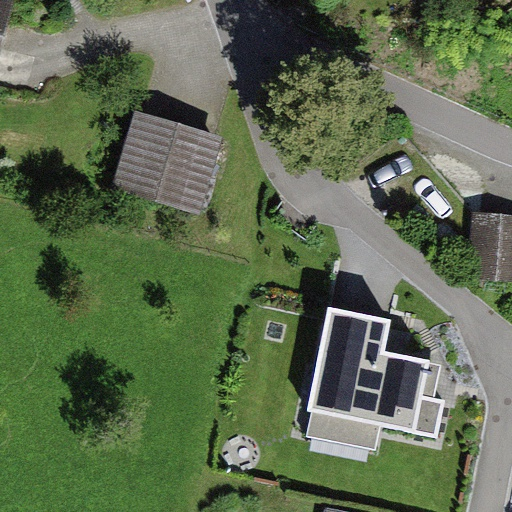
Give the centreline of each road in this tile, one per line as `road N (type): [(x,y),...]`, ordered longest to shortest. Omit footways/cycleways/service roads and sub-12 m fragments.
road 1 (residential): [(511,357),(318,182),(274,123),(244,35)]
road 2 (residential): [(511,150),(244,35)]
road 3 (residential): [(511,392),(487,511)]
